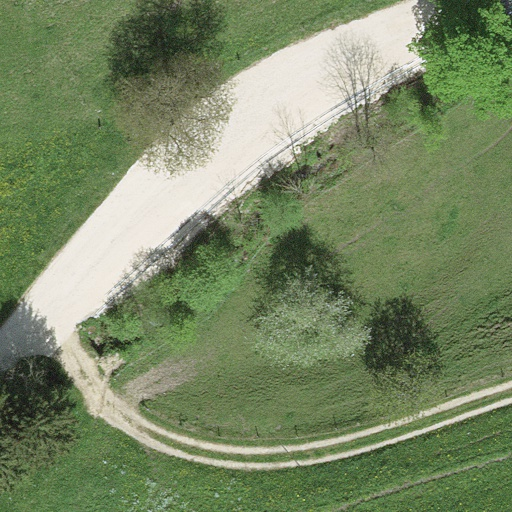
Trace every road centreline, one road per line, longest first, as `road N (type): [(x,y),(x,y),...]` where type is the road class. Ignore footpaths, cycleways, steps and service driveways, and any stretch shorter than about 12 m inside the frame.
road 1 (track): [(442,0),(357,39),(228,127),(0,356)]
road 2 (track): [(45,311),(103,413),(131,434),(209,457),(336,447),(511,391)]
